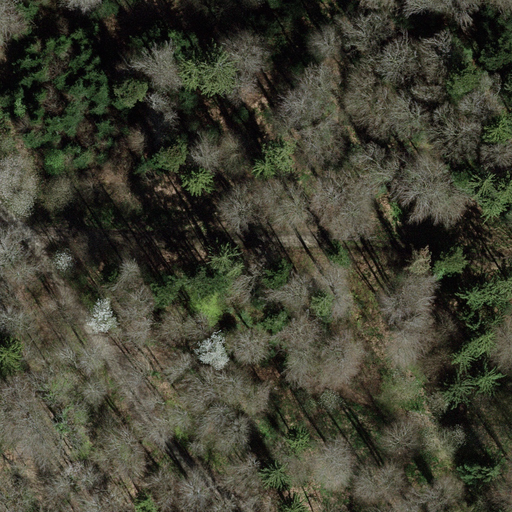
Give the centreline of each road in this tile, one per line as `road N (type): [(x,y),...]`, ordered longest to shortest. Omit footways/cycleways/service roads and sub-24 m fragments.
road 1 (track): [(511,262),(63,242),(12,219),(0,196)]
road 2 (track): [(248,511),(172,449),(12,219)]
